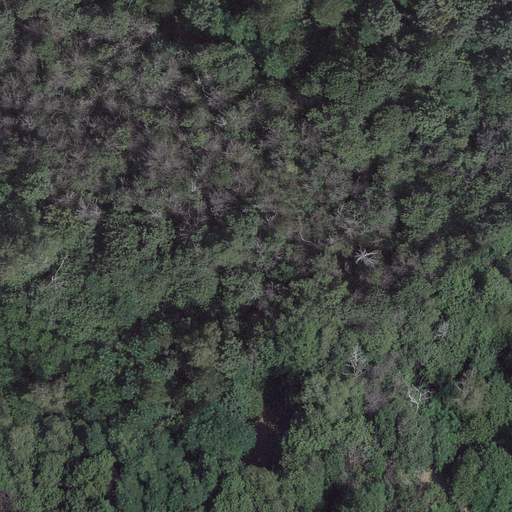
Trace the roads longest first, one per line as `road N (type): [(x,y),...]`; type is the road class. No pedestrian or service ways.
road 1 (track): [(511,295),(471,235),(338,99),(147,0)]
road 2 (track): [(0,423),(198,477),(256,476)]
road 3 (track): [(472,511),(434,481),(322,440),(256,476)]
